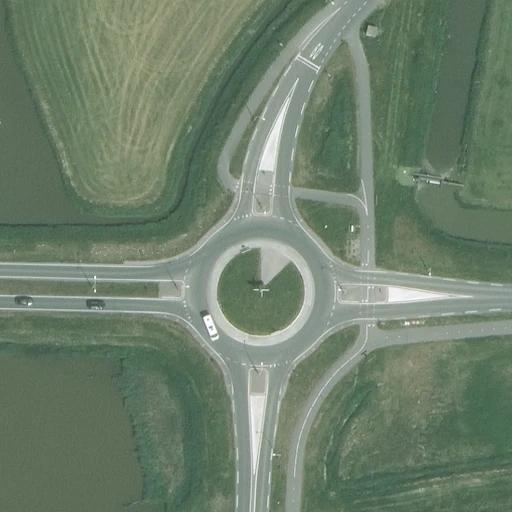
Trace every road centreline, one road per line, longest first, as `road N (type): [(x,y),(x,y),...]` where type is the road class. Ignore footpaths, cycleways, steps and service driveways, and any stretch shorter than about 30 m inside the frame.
road 1 (trunk): [(198,268),(163,277),(0,276)]
road 2 (trunk): [(0,307),(199,312)]
road 3 (unclassified): [(357,0),(308,60),(273,137)]
road 4 (secondary): [(230,347),(252,499)]
road 5 (secondary): [(252,499),(285,350)]
road 6 (tertiary): [(319,317),(441,297)]
road 7 (tertiary): [(441,297),(322,272)]
